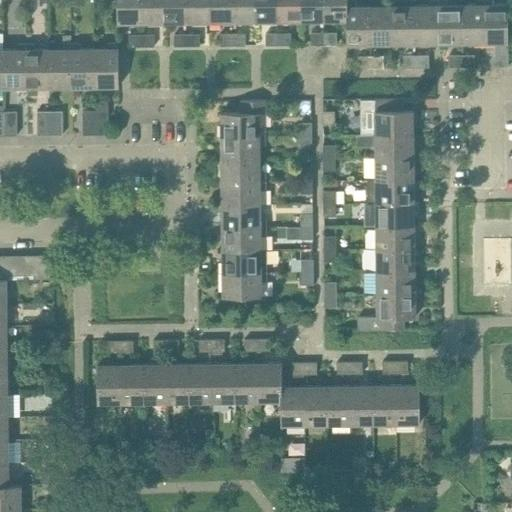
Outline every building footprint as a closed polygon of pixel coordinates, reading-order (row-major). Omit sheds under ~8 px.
[(141,23),(140,0),(116,0),(117,23),(141,23)] [(140,0),(141,23),(164,23),(163,0),(140,0)] [(185,22),(185,0),(163,0),(164,23),(185,22)] [(185,0),(185,22),(209,22),(209,0),(185,0)] [(232,22),(232,0),(209,0),(209,22),(232,22)] [(232,0),(232,22),(255,22),(254,0),(232,0)] [(254,0),(255,22),(278,21),(277,0),(254,0)] [(277,0),(278,21),(300,21),(300,0),(277,0)] [(300,0),(300,21),(323,21),(323,0),(300,0)] [(346,0),(323,0),(323,21),(346,21),(347,0),(346,0)] [(356,0),(347,0),(346,21),(346,45),(370,44),(370,6),(356,6),(356,0)] [(393,44),(392,0),(383,0),(384,6),(370,6),(370,44),(393,44)] [(415,0),(392,0),(393,44),(416,44),(416,6),(415,0)] [(416,44),(438,44),(438,0),(429,0),(429,5),(416,6),(416,44)] [(461,43),(461,5),(447,5),(446,0),(438,0),(438,44),(461,43)] [(474,0),(475,5),(461,5),(461,43),(484,43),(483,0),(474,0)] [(492,0),(483,0),(484,43),(495,43),(495,67),(508,67),(507,4),(492,5),(492,0)] [(278,45),(278,33),(265,33),(265,45),(278,45)] [(278,45),(291,45),(291,33),(278,33),(278,45)] [(324,45),(323,33),(311,33),(311,45),(324,45)] [(324,45),(336,44),(336,33),(323,33),(324,45)] [(174,46),(187,46),(187,34),(174,34),(174,46)] [(199,34),(187,34),(187,46),(199,46),(199,34)] [(220,46),(233,46),(232,34),(220,34),(220,46)] [(233,46),(245,46),(245,34),(232,34),(233,46)] [(141,47),(141,35),(128,35),(129,47),(141,47)] [(141,47),(154,47),(154,35),(141,35),(141,47)] [(108,49),(94,49),(95,87),(118,86),(118,42),(108,43),(108,49)] [(17,49),(3,49),(4,88),(26,87),(26,43),(17,43),(17,49)] [(34,43),(26,43),(26,87),(49,87),(49,49),(34,49),(34,43)] [(63,49),(49,49),(49,87),(72,87),(72,43),(71,43),(63,43),(63,49)] [(72,87),(95,87),(94,49),(80,49),(80,43),(72,43),(72,87)] [(462,67),(462,55),(449,55),(449,67),(462,67)] [(462,67),(474,67),(474,55),(462,55),(462,67)] [(370,68),(370,56),(358,56),(358,68),(370,68)] [(370,68),(383,68),(383,56),(370,56),(370,68)] [(416,68),(416,56),(403,56),(403,68),(416,68)] [(416,68),(429,68),(428,56),(416,56),(416,68)] [(404,98),(374,99),(375,135),(413,134),(413,110),(404,110),(404,98)] [(95,135),(108,135),(108,111),(108,100),(95,100),(95,111),(95,135)] [(241,100),(241,112),(221,112),(221,136),(265,136),(265,127),(259,127),(259,113),(265,113),(265,100),(241,100)] [(37,135),(50,135),(49,111),(37,111),(37,135)] [(62,111),(49,111),(50,135),(62,135),(62,111)] [(83,135),(95,135),(95,111),(83,111),(83,135)] [(322,111),(322,124),(334,124),(334,111),(322,111)] [(17,112),(4,112),(4,136),(17,136),(17,112)] [(311,135),(311,122),(299,123),(299,135),(311,135)] [(375,145),(375,157),(413,157),(413,134),(375,135),(356,135),(357,145),(375,145)] [(311,135),(299,135),(300,148),(312,148),(311,135)] [(221,136),(221,159),(259,158),(259,145),(265,144),(265,136),(221,136)] [(323,145),(323,158),(335,158),(335,145),(323,145)] [(375,180),(414,180),(413,157),(375,157),(375,180)] [(259,158),(221,159),(221,182),(266,181),(266,172),(260,172),(259,158)] [(323,158),(323,171),(335,170),(335,158),(323,158)] [(312,181),(312,168),(300,168),(300,181),(312,181)] [(365,180),(366,203),(414,203),(414,180),(375,180),(365,180)] [(266,190),(266,181),(221,182),(222,204),(260,204),(260,190),(266,190)] [(312,181),(300,181),(300,193),(312,193),(312,181)] [(323,191),(323,203),(335,203),(335,191),(323,191)] [(335,216),(335,203),(323,203),(323,216),(335,216)] [(366,203),(364,203),(364,226),(376,226),(414,225),(414,203),(366,203)] [(222,204),(222,227),(266,227),(266,218),(260,218),(260,204),(222,204)] [(313,226),(313,214),(301,214),(301,226),(313,226)] [(414,248),(414,225),(376,226),(376,248),(414,248)] [(313,226),(301,226),(301,239),(313,239),(313,226)] [(222,227),(222,250),(261,250),(260,235),(266,235),(266,227),(222,227)] [(324,236),(324,249),(336,249),(336,236),(324,236)] [(415,271),(414,248),(376,248),(376,271),(415,271)] [(261,250),(222,250),(223,273),(267,272),(267,249),(261,250)] [(336,261),(336,249),(324,249),(324,262),(336,261)] [(16,255),(4,256),(4,279),(6,279),(16,279),(16,255)] [(28,255),(16,255),(16,279),(28,279),(28,255)] [(40,255),(28,255),(28,279),(40,279),(40,255)] [(52,255),(40,255),(40,279),(52,279),(52,255)] [(313,272),(313,259),(301,259),(301,272),(313,272)] [(376,271),(364,271),(364,294),(377,294),(415,294),(415,271),(376,271)] [(267,272),(223,273),(223,296),(261,296),(261,281),(267,281),(267,272)] [(313,272),(301,272),(301,283),(313,283),(313,272)] [(324,282),(324,294),(336,294),(336,282),(324,282)] [(336,307),(336,294),(324,294),(324,307),(336,307)] [(415,317),(415,294),(377,294),(377,317),(357,317),(358,330),(403,330),(403,318),(415,317)] [(257,338),(245,339),(245,351),(258,350),(257,338)] [(258,350),(270,350),(270,338),(257,338),(258,350)] [(166,340),(167,352),(179,351),(179,339),(166,340)] [(199,351),(212,351),(212,339),(199,339),(199,351)] [(212,339),(212,351),(225,351),(225,339),(212,339)] [(108,352),(120,352),(121,352),(121,340),(108,340),(108,352)] [(121,340),(121,352),(134,352),(133,340),(121,340)] [(154,352),(166,352),(167,352),(166,340),(154,340),(154,352)] [(395,361),(383,362),(383,374),(395,373),(395,361)] [(395,361),(395,373),(408,373),(408,361),(395,361)] [(304,363),(304,375),(317,374),(317,362),(304,363)] [(337,374),(350,374),(350,362),(337,362),(337,374)] [(350,362),(350,374),(362,374),(362,362),(350,362)] [(190,401),(213,401),(212,363),(189,364),(190,401)] [(213,401),(236,401),(235,363),(212,363),(213,401)] [(258,363),(235,363),(236,401),(259,401),(258,363)] [(259,401),(281,400),(282,387),(282,363),(258,363),(259,401)] [(292,375),(303,375),(304,375),(304,363),(291,363),(292,375)] [(97,403),(120,402),(120,364),(97,364),(97,403)] [(143,364),(120,364),(120,402),(144,402),(143,364)] [(144,402),(167,402),(166,364),(143,364),(144,402)] [(189,364),(166,364),(167,402),(190,401),(189,364)] [(396,385),(373,386),(374,423),(397,423),(396,385)] [(420,385),(396,385),(397,423),(420,423),(420,385)] [(304,386),(282,387),(281,400),(281,424),(304,424),(304,386)] [(327,386),(304,386),(304,424),(327,424),(327,386)] [(327,424),(350,424),(350,386),(327,386),(327,424)] [(350,424),(374,423),(373,386),(350,386),(350,424)] [(0,394),(0,417),(8,417),(8,394),(0,394)] [(0,440),(8,440),(8,417),(0,417),(0,440)] [(0,440),(0,463),(9,463),(8,440),(0,440)] [(53,440),(42,440),(42,448),(53,448),(53,440)] [(9,463),(0,463),(0,485),(9,485),(9,463)] [(0,485),(0,509),(21,509),(21,485),(9,485),(0,485)]
